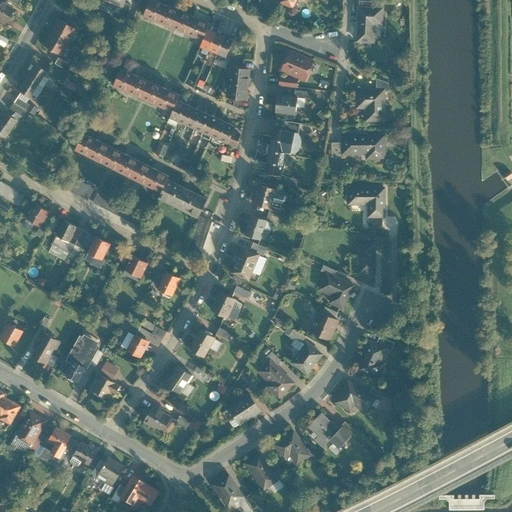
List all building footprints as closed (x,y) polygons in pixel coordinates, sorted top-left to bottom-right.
[(13,8),(0,0),(0,21),(3,24),(13,8)] [(126,0),(100,0),(123,9),(126,0)] [(174,29),(182,12),(154,0),(151,0),(144,16),(174,29)] [(282,0),(281,3),(294,9),(297,0),(302,0),(305,1),(306,0),(282,0)] [(359,7),(357,43),(376,44),(376,26),(384,26),(385,8),(375,8),(360,7),(359,7)] [(212,24),(182,12),(174,29),(204,42),(209,30),(212,24)] [(92,22),(82,17),(79,23),(89,28),(92,22)] [(52,32),(69,42),(77,29),(60,18),(52,32)] [(218,33),(209,30),(204,42),(202,47),(211,50),(218,33)] [(52,32),(44,45),(61,56),(69,42),(52,32)] [(227,37),(218,33),(211,50),(219,54),(227,37)] [(236,41),(227,37),(219,54),(228,58),(236,41)] [(315,61),(290,51),(281,71),(306,82),(315,61)] [(68,64),(58,58),(55,64),(65,70),(68,64)] [(34,63),(25,77),(38,85),(47,71),(34,63)] [(121,69),(113,86),(143,99),(151,82),(121,69)] [(229,84),(250,86),(251,70),(231,69),(229,84)] [(38,85),(25,77),(17,91),(29,99),(38,85)] [(299,80),(281,78),(280,86),(298,88),(299,80)] [(378,79),(378,89),(386,89),(386,91),(390,91),(390,84),(378,79)] [(181,96),(151,82),(143,99),(174,113),(179,101),(181,96)] [(248,101),(250,86),(229,84),(228,99),(248,101)] [(386,91),(386,89),(378,89),(357,89),(357,110),(366,109),(366,122),(386,122),(386,91)] [(296,90),(295,98),(298,98),(310,100),(311,92),(296,90)] [(295,98),(279,96),(277,113),(296,115),(298,98),(295,98)] [(13,103),(26,111),(29,105),(17,97),(13,103)] [(178,122),(186,105),(179,101),(174,113),(170,120),(178,122)] [(9,109),(22,117),(26,111),(13,103),(9,109)] [(186,126),(194,108),(186,105),(178,122),(186,126)] [(194,108),(186,126),(195,130),(203,112),(194,108)] [(2,112),(0,115),(0,130),(6,135),(16,122),(2,112)] [(211,116),(203,112),(195,130),(203,134),(211,116)] [(211,116),(203,134),(212,138),(220,120),(211,116)] [(274,129),(297,133),(299,133),(301,124),(270,119),(268,128),(274,129)] [(229,124),(220,120),(212,138),(220,142),(229,124)] [(229,124),(220,142),(237,148),(242,135),(235,132),(237,127),(229,124)] [(269,151),(288,155),(292,155),(297,133),(274,129),(269,151)] [(85,133),(76,151),(107,167),(116,149),(85,133)] [(387,135),(343,135),(343,143),(343,156),(366,155),(366,160),(387,160),(387,135)] [(155,152),(163,155),(167,145),(159,142),(155,152)] [(343,156),(343,143),(332,144),(332,156),(343,156)] [(145,164),(116,149),(107,167),(136,182),(145,164)] [(283,177),(288,155),(269,151),(265,173),(283,177)] [(145,164),(136,182),(162,196),(170,181),(171,178),(145,164)] [(300,180),(286,177),(284,186),(298,189),(300,180)] [(64,188),(90,201),(94,192),(69,179),(64,188)] [(209,200),(170,181),(162,196),(159,200),(199,220),(209,200)] [(25,196),(0,182),(0,196),(19,208),(25,196)] [(278,190),(260,185),(254,204),(271,210),(278,190)] [(385,185),(346,185),(346,203),(367,203),(367,216),(368,216),(382,216),(385,216),(385,185)] [(100,195),(95,204),(140,227),(145,218),(100,195)] [(36,205),(26,221),(41,228),(47,217),(50,212),(36,205)] [(271,210),(269,215),(280,219),(282,213),(271,210)] [(269,215),(267,221),(268,222),(278,225),(280,219),(269,215)] [(267,221),(253,216),(246,235),(261,241),(268,222),(267,221)] [(382,216),(368,216),(368,224),(382,224),(382,216)] [(53,221),(47,217),(41,228),(46,231),(53,221)] [(199,258),(212,221),(201,217),(189,255),(199,258)] [(89,234),(62,220),(54,235),(57,236),(52,244),(71,255),(76,246),(81,249),(89,234)] [(111,244),(96,238),(89,253),(104,259),(111,244)] [(375,248),(375,238),(373,238),(356,238),(357,272),(375,272),(375,248)] [(254,244),(251,251),(262,255),(261,256),(264,257),(267,250),(254,244)] [(261,256),(262,255),(251,251),(242,247),(231,274),(250,282),(261,256)] [(149,264),(133,256),(125,272),(141,279),(149,264)] [(325,269),(333,273),(335,269),(322,263),(320,268),(325,271),(325,269)] [(333,273),(325,269),(325,271),(316,288),(331,295),(328,301),(342,308),(354,283),(333,273)] [(181,280),(167,273),(158,290),(172,297),(181,280)] [(251,293),(238,286),(234,293),(248,300),(251,293)] [(227,320),(237,301),(220,292),(211,311),(227,320)] [(321,311),(334,317),(337,311),(324,305),(321,311)] [(329,339),(338,319),(334,317),(321,311),(317,309),(308,330),(329,339)] [(39,327),(44,331),(50,321),(45,318),(39,327)] [(0,339),(14,347),(23,331),(9,323),(0,339)] [(164,340),(167,333),(156,327),(153,334),(164,340)] [(230,334),(220,328),(217,335),(227,340),(230,334)] [(305,335),(292,328),(289,332),(300,341),(305,335)] [(205,358),(217,339),(201,329),(189,348),(205,358)] [(30,356),(46,365),(60,342),(44,333),(30,356)] [(141,358),(149,342),(136,335),(127,351),(141,358)] [(379,335),(376,341),(386,345),(386,347),(391,350),(394,342),(379,335)] [(68,378),(79,384),(100,349),(98,347),(99,344),(85,336),(83,339),(81,337),(67,362),(75,367),(68,378)] [(376,341),(368,337),(354,368),(377,379),(385,360),(381,358),(386,347),(386,345),(376,341)] [(306,374),(322,352),(305,340),(289,361),(306,374)] [(265,355),(267,357),(269,355),(277,363),(281,360),(270,350),(265,355)] [(277,363),(269,355),(267,357),(255,369),(267,381),(264,384),(278,398),(295,381),(277,363)] [(102,376),(112,382),(120,369),(107,362),(99,376),(101,377),(102,376)] [(182,395),(194,377),(179,367),(167,384),(182,395)] [(112,382),(102,376),(101,377),(92,392),(106,400),(111,393),(116,395),(121,387),(112,382)] [(368,390),(347,378),(333,401),(350,410),(353,404),(367,412),(375,397),(376,395),(368,390)] [(245,387),(248,390),(253,398),(260,394),(252,382),(245,387)] [(371,385),(368,390),(376,395),(375,397),(380,399),(384,392),(371,385)] [(21,403),(0,390),(0,414),(0,415),(0,416),(11,422),(21,403)] [(226,404),(239,424),(261,409),(253,398),(248,390),(226,404)] [(173,420),(153,408),(144,422),(163,434),(173,420)] [(48,419),(30,409),(15,435),(33,445),(48,419)] [(337,427),(320,411),(307,425),(317,434),(314,437),(322,445),(329,438),(338,447),(351,434),(341,424),(337,427)] [(192,424),(181,416),(177,422),(187,430),(192,424)] [(344,420),(341,424),(351,434),(355,430),(344,420)] [(70,433),(57,425),(49,440),(55,443),(51,450),(44,446),(38,455),(56,464),(65,449),(62,447),(70,433)] [(306,447),(293,428),(272,443),(283,458),(289,454),(296,464),(310,454),(311,454),(306,447)] [(98,449),(82,439),(73,455),(89,464),(98,449)] [(310,444),(306,447),(311,454),(310,454),(314,459),(318,456),(310,444)] [(273,472),(259,451),(243,462),(262,489),(278,479),(273,472)] [(125,464),(109,455),(102,466),(99,471),(100,472),(115,481),(125,464)] [(99,471),(102,466),(98,463),(86,482),(92,485),(100,472),(99,471)] [(273,472),(278,479),(284,474),(279,468),(273,472)] [(243,495),(228,472),(211,483),(227,506),(243,495)] [(160,489),(133,473),(126,485),(119,496),(121,496),(134,504),(138,497),(151,505),(160,489)] [(119,496),(126,485),(121,482),(112,498),(118,502),(121,496),(119,496)] [(257,504),(249,493),(243,497),(251,508),(257,504)]
